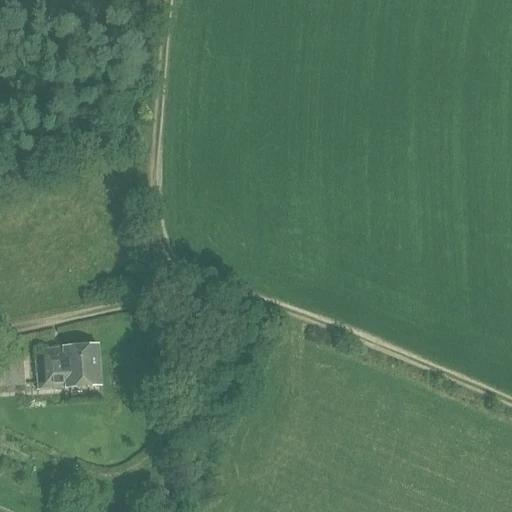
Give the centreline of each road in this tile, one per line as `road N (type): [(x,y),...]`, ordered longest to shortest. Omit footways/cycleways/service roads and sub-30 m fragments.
road 1 (track): [(0,335),(191,295),(267,309),(511,407)]
road 2 (track): [(154,299),(154,133),(167,0)]
